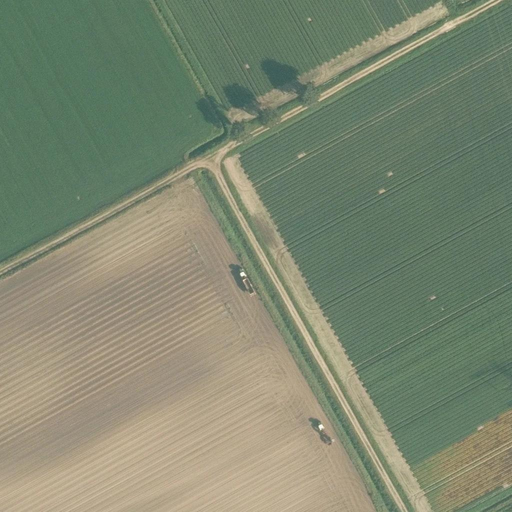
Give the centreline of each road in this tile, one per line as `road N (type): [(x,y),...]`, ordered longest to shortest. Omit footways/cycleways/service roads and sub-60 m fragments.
road 1 (track): [(211,160),(401,511)]
road 2 (track): [(500,0),(211,160)]
road 3 (track): [(211,160),(0,276)]
